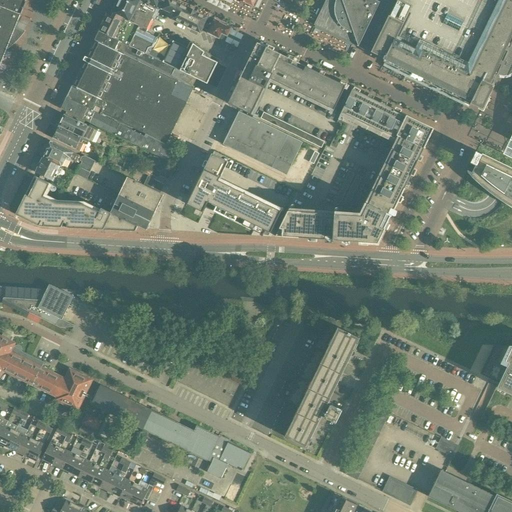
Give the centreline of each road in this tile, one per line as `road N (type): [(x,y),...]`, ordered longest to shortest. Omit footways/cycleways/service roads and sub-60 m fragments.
road 1 (residential): [(395,511),(158,395)]
road 2 (unclassified): [(255,29),(171,193),(162,249)]
road 3 (unclassified): [(449,120),(255,29)]
road 4 (unclassified): [(0,178),(84,0)]
road 5 (tertiary): [(207,252),(400,269)]
road 6 (tertiary): [(394,257),(207,252)]
road 7 (unclassified): [(411,258),(474,132),(449,120)]
road 8 (unclassified): [(449,120),(394,257)]
road 9 (residential): [(116,511),(0,459)]
